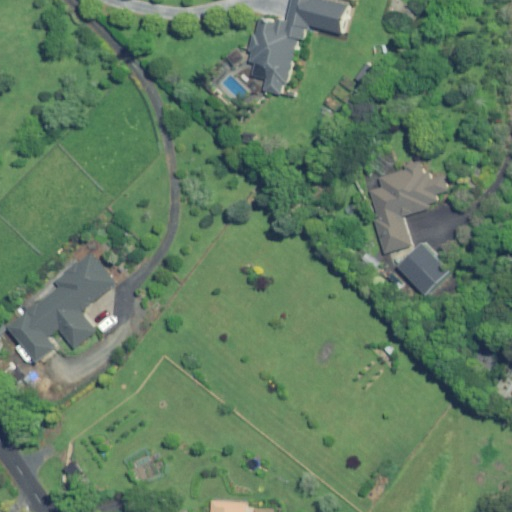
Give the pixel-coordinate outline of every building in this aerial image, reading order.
[(348,7),(317,0),(289,0),(284,24),(258,18),(254,36),(250,35),(247,51),(252,52),(249,62),(253,62),(250,77),(264,80),(262,89),(286,94),(298,40),(300,40),(303,26),(342,34),(348,7)] [(379,70),(370,63),(359,80),(369,86),(379,70)] [(382,188),(371,192),(379,220),(375,221),(384,253),(408,246),(400,218),(430,210),(428,204),(435,202),(433,195),(447,191),(442,172),(425,176),(421,161),(404,165),(406,171),(380,179),(382,188)] [(420,244),(398,268),(425,294),(448,271),(420,244)] [(59,287),(10,329),(38,360),(53,347),(48,341),(60,330),(74,347),(95,329),(80,313),(116,282),(92,255),(79,266),(78,264),(55,283),(59,287)] [(96,370),(92,363),(61,383),(66,390),(96,370)] [(275,511),(275,509),(250,507),(250,502),(216,500),(215,511),(275,511)]
